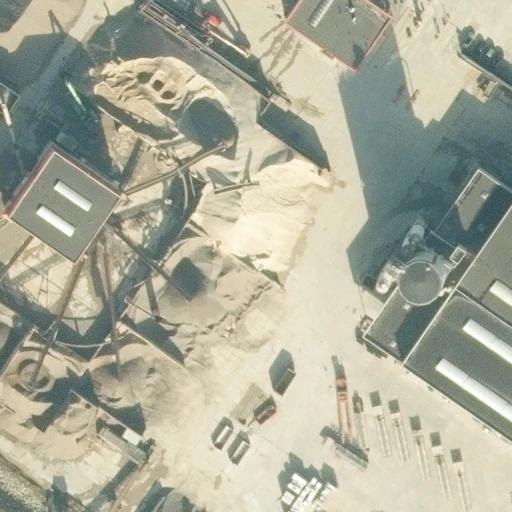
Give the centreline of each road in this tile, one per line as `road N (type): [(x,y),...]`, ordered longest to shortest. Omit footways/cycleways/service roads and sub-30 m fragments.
road 1 (unknown): [(511,447),(374,351),(341,316)]
road 2 (unknown): [(341,316),(338,226),(367,115)]
road 3 (unknown): [(432,511),(305,423)]
